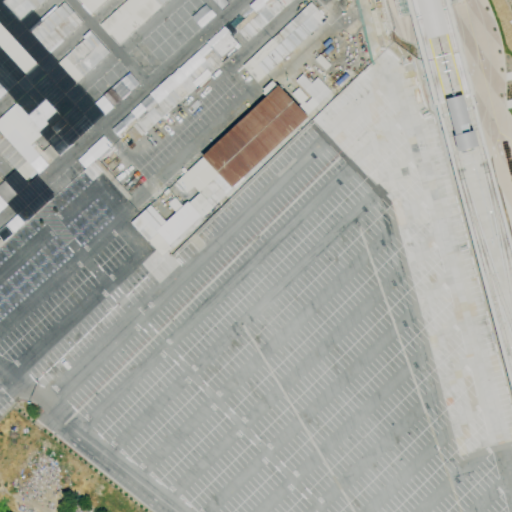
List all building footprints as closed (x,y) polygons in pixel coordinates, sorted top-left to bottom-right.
[(20,25),(0,3),(0,0),(44,0),(34,9),(27,15),(29,17),(20,25)] [(106,0),(91,14),(77,0),(106,0)] [(118,44),(110,34),(108,36),(99,25),(126,0),(166,0),(161,5),(160,7),(118,44)] [(414,0),(424,38),(445,33),(436,0),(414,0)] [(47,53),(29,34),(63,2),(81,22),(47,53)] [(257,82),(242,66),(310,3),(325,19),(257,82)] [(0,46),(0,25),(35,65),(25,74),(0,46)] [(148,91),(155,100),(213,51),(219,58),(236,43),(223,28),(148,91)] [(75,83),(57,63),(90,33),(108,53),(82,77),(75,83)] [(311,110),(330,92),(316,77),(310,83),(301,74),(294,80),(311,97),(305,103),(311,110)] [(225,195),(213,207),(197,190),(210,178),(211,179),(217,174),(201,156),(265,97),(260,92),(262,90),(261,89),(271,81),(276,86),(277,85),(288,96),(289,95),(294,101),(293,102),(307,117),(224,194),(225,195)] [(300,104),(291,94),(298,88),(307,98),(300,104)] [(447,99),(461,153),(473,150),(459,96),(447,99)] [(27,183),(0,154),(0,117),(16,103),(26,115),(43,99),(58,115),(61,118),(74,106),(83,116),(70,128),(66,124),(60,129),(67,138),(63,142),(68,147),(59,156),(40,136),(33,142),(40,150),(51,161),(47,165),(48,165),(28,183),(27,183)] [(187,191),(177,180),(200,159),(210,170),(187,191)] [(0,214),(0,178),(5,184),(6,183),(19,196),(8,206),(8,207),(0,214)] [(130,223),(149,205),(164,222),(175,212),(182,206),(186,202),(187,203),(199,193),(216,211),(204,222),(203,221),(163,258),(130,223)] [(182,206),(174,197),(167,204),(175,212),(182,206)] [(2,244),(0,241),(0,229),(16,216),(24,224),(2,244)]
